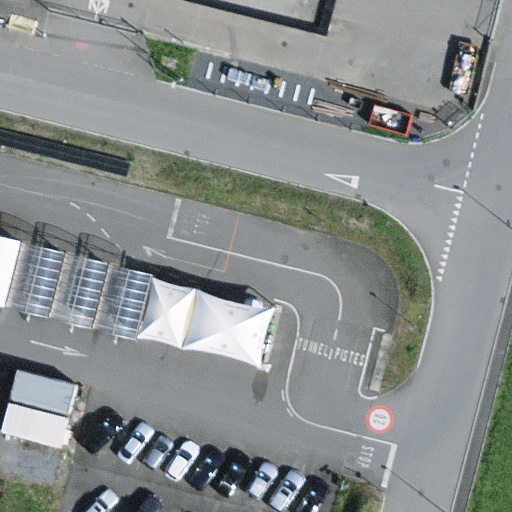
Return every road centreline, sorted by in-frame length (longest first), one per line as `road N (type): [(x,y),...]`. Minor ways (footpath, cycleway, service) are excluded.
road 1 (unknown): [(30,0),(354,69),(377,68),(391,51),(407,1),(511,26)]
road 2 (unclassified): [(485,204),(0,80)]
road 3 (residential): [(485,204),(411,511)]
